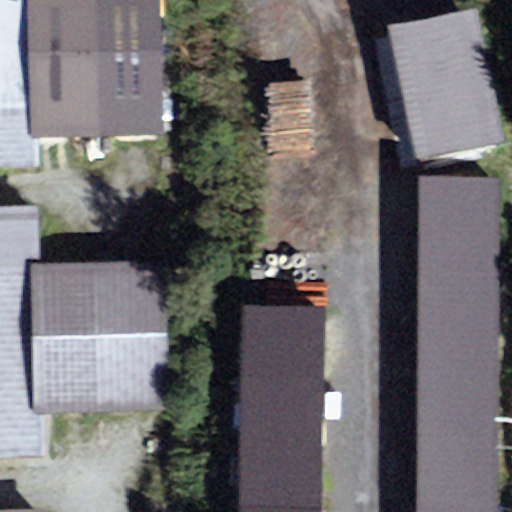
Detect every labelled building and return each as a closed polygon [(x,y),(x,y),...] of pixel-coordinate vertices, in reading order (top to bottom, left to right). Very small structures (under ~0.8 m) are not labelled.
[(33,0),(0,0),(0,163),(39,163),(38,134),(33,0)] [(164,0),(33,0),(38,134),(169,130),(164,0)] [(373,36),(397,164),(497,147),(474,19),(373,36)] [(47,201),(0,202),(0,456),(55,454),(54,411),(42,412),(38,266),(49,266),(47,201)] [(49,266),(38,266),(42,412),(54,411),(173,408),(169,262),(49,266)] [(414,511),(495,511),(493,299),(415,302),(414,511)]
